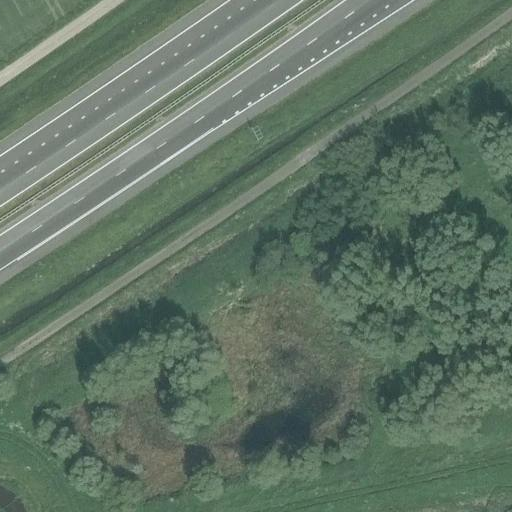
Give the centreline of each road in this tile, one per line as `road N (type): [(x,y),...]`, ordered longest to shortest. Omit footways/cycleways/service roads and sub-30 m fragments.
road 1 (motorway): [(0,255),(371,0)]
road 2 (motorway): [(275,0),(0,189)]
road 3 (unclassified): [(0,80),(115,0)]
